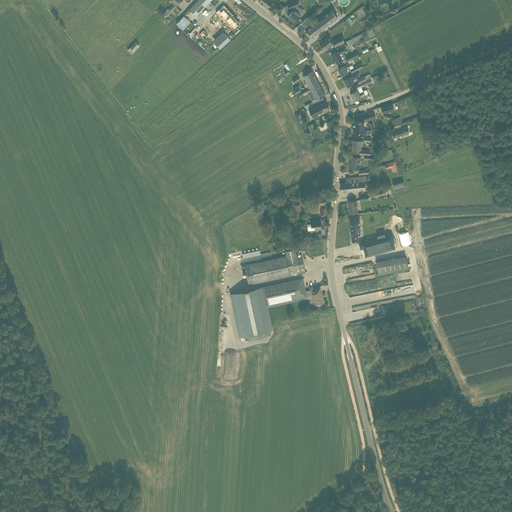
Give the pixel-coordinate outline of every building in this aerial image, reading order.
[(198,0),(190,9),(197,16),(211,0),(198,0)] [(219,9),(216,12),(224,21),(232,13),(223,4),(220,7),(221,8),(219,10),(219,9)] [(302,14),(298,10),(297,11),(294,8),(292,9),(293,11),(288,16),(288,17),(288,18),(290,20),(291,19),(294,22),(296,19),(297,19),(302,14)] [(315,23),(305,31),(311,38),(337,18),(332,11),(322,18),(324,19),(317,25),(315,23)] [(232,13),(224,21),(226,23),(227,22),(233,28),(239,22),(233,16),(234,15),(232,13)] [(184,16),(177,23),(181,28),(188,20),(184,16)] [(342,22),(348,27),(353,22),(348,16),(342,22)] [(305,27),(310,22),(306,17),(300,22),(305,27)] [(332,41),(333,43),(335,47),(344,42),(341,36),(332,41)] [(319,44),(322,47),(322,46),(324,49),(332,44),(327,37),(319,43),(320,43),(319,44)] [(130,54),(138,45),(134,41),(126,50),(130,54)] [(333,57),(336,63),(343,60),(340,54),(346,51),(344,48),(331,54),(332,58),(333,57)] [(352,54),(345,58),(347,62),(354,58),(358,55),(356,51),(352,54)] [(350,69),(351,70),(352,73),(363,67),(361,63),(350,69)] [(338,69),(341,75),(348,72),(346,69),(349,67),(348,64),(338,69)] [(303,76),(310,89),(316,101),(325,96),(312,71),(303,76)] [(347,77),(343,79),(344,81),(345,83),(344,83),(346,86),(347,86),(347,87),(351,85),(354,83),(352,80),(354,79),(357,77),(354,72),(349,74),(350,76),(347,77)] [(354,85),(356,89),(363,86),(364,86),(373,81),(371,78),(370,78),(367,79),(362,82),(354,85)] [(351,93),(351,94),(350,94),(352,97),(354,100),(357,99),(361,97),(365,95),(363,91),(359,93),(357,90),(351,93)] [(308,104),(304,106),(306,110),(308,109),(316,105),(314,101),(308,104)] [(324,101),(316,105),(308,109),(313,117),(329,109),(324,101)] [(380,107),(382,113),(394,110),(392,103),(380,107)] [(353,127),(353,132),(359,132),(359,135),(366,136),(366,135),(371,135),(371,131),(369,131),(369,130),(364,130),(364,126),(365,126),(365,123),(364,122),(364,121),(368,120),(369,120),(375,118),(374,112),(367,114),(367,116),(360,118),(360,121),(355,120),(355,124),(353,124),(353,127)] [(407,128),(392,133),(394,138),(409,133),(407,128)] [(356,154),(365,154),(370,155),(370,150),(361,149),(361,141),(352,140),(351,151),(356,152),(356,154)] [(349,168),(354,168),(359,169),(361,157),(350,156),(349,168)] [(392,166),(393,172),(397,171),(395,161),(385,164),(386,168),(392,166)] [(340,183),(341,192),(365,190),(364,176),(346,178),(346,183),(340,183)] [(393,191),(403,189),(402,182),(391,184),(393,191)] [(373,191),(374,197),(385,194),(383,188),(373,191)] [(320,215),(321,215),(326,215),(326,206),(326,204),(331,203),(330,195),(320,197),(319,196),(315,197),(316,205),(321,205),(320,215)] [(353,201),(348,202),(349,213),(358,212),(356,200),(353,200),(353,201)] [(351,232),(352,241),(359,240),(359,235),(360,235),(359,218),(350,218),(350,232),(351,232)] [(310,224),(307,224),(308,231),(314,230),(316,230),(321,229),(320,219),(315,220),(315,219),(310,220),(310,224)] [(401,245),(411,243),(409,231),(398,233),(401,245)] [(392,234),(361,242),(362,248),(367,247),(368,251),(367,252),(368,255),(394,249),(392,241),(394,240),(392,234)] [(284,251),(285,255),(244,264),(248,285),(285,276),(290,275),(300,273),(300,274),(306,272),(302,254),(296,255),(295,249),(284,251)] [(408,268),(406,256),(391,259),(393,271),(408,268)] [(265,332),(272,330),(266,305),(311,295),(313,305),(323,303),(320,287),(310,289),(310,290),(304,291),(302,284),(302,283),(301,282),(300,281),(299,280),(298,280),(297,279),(231,293),(240,337),(247,335),(248,340),(266,336),(265,332)]
